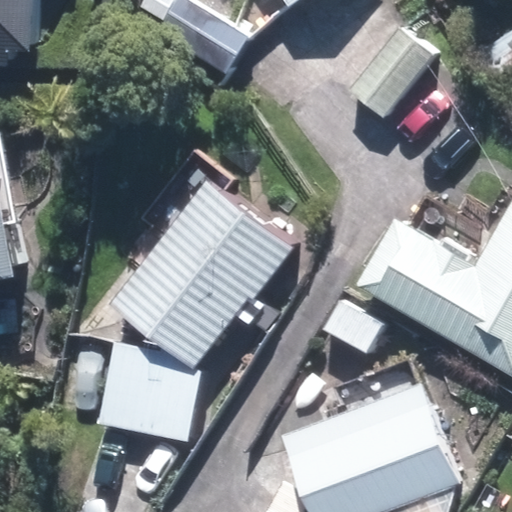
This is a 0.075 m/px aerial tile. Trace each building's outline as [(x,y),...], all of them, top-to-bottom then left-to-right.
[(44,0),(0,0),(0,65),(18,66),(18,50),(43,51),(44,0)] [(255,37),(196,0),(185,0),(166,30),(233,73),(255,37)] [(313,0),(294,0),(299,9),(313,0)] [(358,92),(391,117),(441,53),(408,28),(358,92)] [(0,281),(28,275),(0,150),(0,281)] [(213,362),(209,361),(302,246),(217,179),(120,300),(191,357),(121,342),(105,419),(197,439),(213,362)] [(408,217),(368,285),(511,368),(511,221),(487,263),(408,217)] [(425,385),(300,431),(329,511),(398,511),(463,489),(425,385)]
